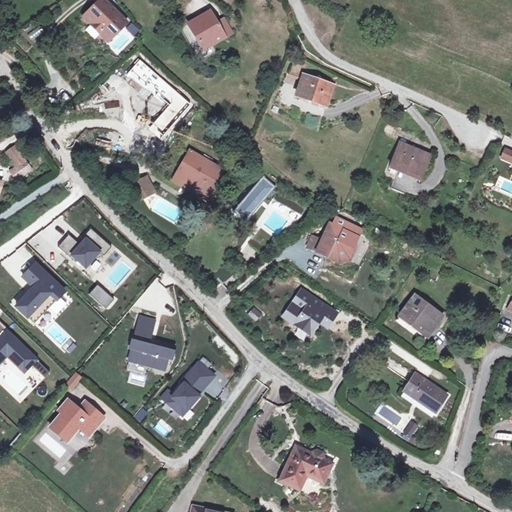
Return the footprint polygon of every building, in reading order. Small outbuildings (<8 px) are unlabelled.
[(102,31),(110,39),(127,22),(106,0),(99,0),(85,14),(93,22),(91,24),(100,33),(102,31)] [(217,24),(209,12),(189,24),(203,49),(232,32),(225,20),(217,24)] [(145,84),(149,78),(141,71),(136,76),(145,84)] [(332,85),(303,75),(296,96),(325,106),(332,85)] [(86,149),(89,147),(98,138),(88,128),(77,140),(86,149)] [(430,156),(399,143),(390,164),(421,177),(430,156)] [(18,179),(31,169),(15,148),(7,154),(16,167),(12,171),(18,179)] [(511,152),(505,149),(502,158),(511,161),(511,152)] [(226,172),(190,151),(176,175),(212,195),(226,172)] [(263,177),(233,211),(245,223),(275,187),(263,177)] [(148,178),(132,187),(138,199),(154,191),(148,178)] [(309,204),(279,187),(272,199),(302,216),(309,204)] [(329,224),(322,240),(316,251),(326,255),(325,257),(340,263),(350,260),(356,247),(354,246),(358,237),(355,236),(350,233),(353,226),(335,218),(332,225),(329,224)] [(350,233),(355,236),(358,229),(353,226),(350,233)] [(261,228),(248,244),(263,255),(275,239),(261,228)] [(111,246),(91,230),(80,243),(69,234),(58,247),(85,268),(99,250),(105,254),(111,246)] [(307,247),(316,251),(322,240),(312,236),(307,247)] [(66,292),(35,264),(23,278),(32,287),(13,307),(27,320),(48,298),(51,298),(56,302),(66,292)] [(112,300),(97,287),(90,294),(105,308),(112,300)] [(428,335),(443,316),(414,295),(400,315),(428,335)] [(310,335),(325,313),(317,307),(320,302),(314,298),(310,302),(295,324),(310,335)] [(320,302),(317,307),(325,313),(329,308),(320,302)] [(253,309),(247,315),(255,321),(260,315),(253,309)] [(138,325),(153,329),(155,321),(140,317),(138,325)] [(25,374),(38,360),(0,323),(0,363),(7,356),(25,374)] [(138,325),(132,349),(137,350),(134,362),(156,368),(156,366),(165,368),(168,358),(170,359),(173,346),(161,343),(160,346),(149,343),(153,329),(138,325)] [(212,342),(233,363),(239,357),(218,336),(212,342)] [(137,350),(132,349),(128,361),(134,362),(137,350)] [(215,376),(198,362),(181,382),(183,384),(173,396),(167,391),(161,398),(182,415),(215,376)] [(76,373),(66,384),(71,390),(82,378),(76,373)] [(447,396),(415,374),(405,389),(415,395),(413,398),(435,413),(447,396)] [(413,398),(415,395),(405,389),(403,391),(413,398)] [(89,436),(104,418),(88,405),(82,413),(78,411),(68,401),(60,411),(63,414),(62,415),(61,415),(51,427),(67,441),(75,433),(70,429),(75,424),(79,427),(89,436)] [(85,403),(78,411),(82,413),(88,405),(85,403)] [(167,436),(173,427),(159,419),(154,428),(167,436)] [(412,422),(404,434),(409,438),(417,425),(412,422)] [(75,433),(79,427),(75,424),(70,429),(75,433)] [(311,454),(296,447),(280,480),(299,489),(306,475),(323,483),(332,464),(324,460),(325,458),(323,453),(317,450),(312,452),(311,454)]
